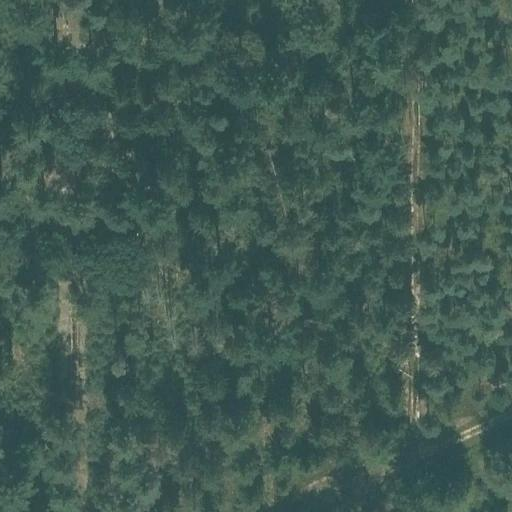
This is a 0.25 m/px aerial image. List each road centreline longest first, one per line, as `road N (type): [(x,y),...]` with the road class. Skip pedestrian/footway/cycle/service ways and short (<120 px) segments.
road 1 (track): [(428,443),(420,0)]
road 2 (track): [(511,407),(272,511)]
